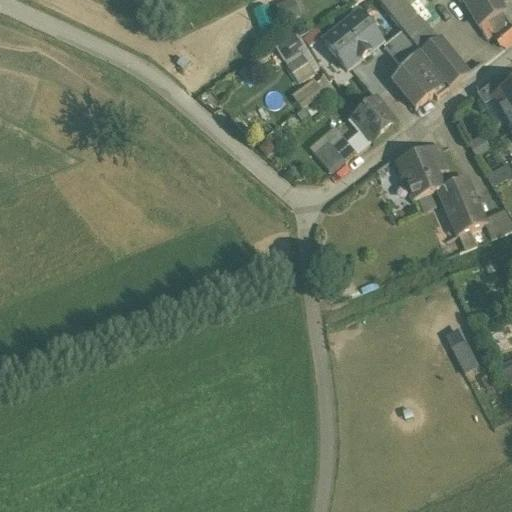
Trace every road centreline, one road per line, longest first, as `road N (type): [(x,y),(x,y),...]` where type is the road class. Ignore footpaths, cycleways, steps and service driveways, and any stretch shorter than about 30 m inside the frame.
road 1 (residential): [(302,210),(142,72),(0,7)]
road 2 (unclassified): [(315,511),(328,441),(302,210)]
road 3 (residential): [(511,64),(302,210)]
